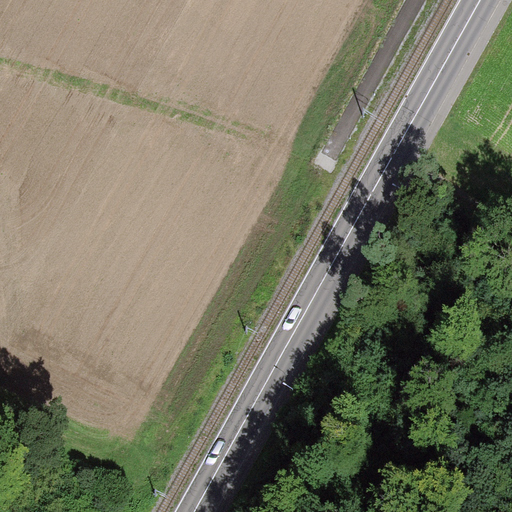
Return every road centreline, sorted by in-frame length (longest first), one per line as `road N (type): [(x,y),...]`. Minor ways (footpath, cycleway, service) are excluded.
road 1 (primary): [(195,511),(479,0)]
road 2 (track): [(370,192),(325,166),(0,80)]
road 3 (track): [(511,237),(433,184),(385,165)]
